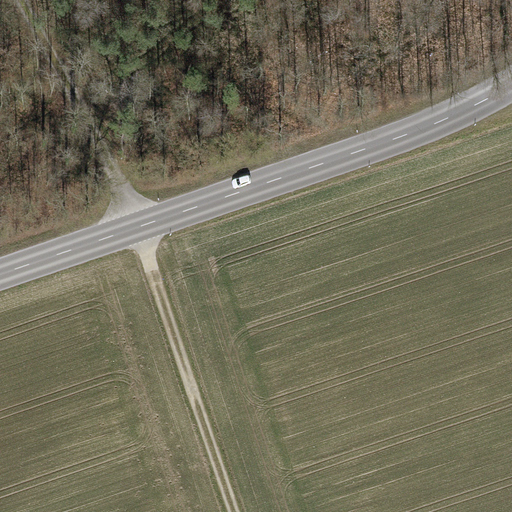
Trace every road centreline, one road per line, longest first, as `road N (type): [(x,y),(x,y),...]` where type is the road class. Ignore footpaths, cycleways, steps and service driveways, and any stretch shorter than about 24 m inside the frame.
road 1 (track): [(23,0),(109,157),(231,511)]
road 2 (tertiary): [(511,83),(408,134),(0,276)]
